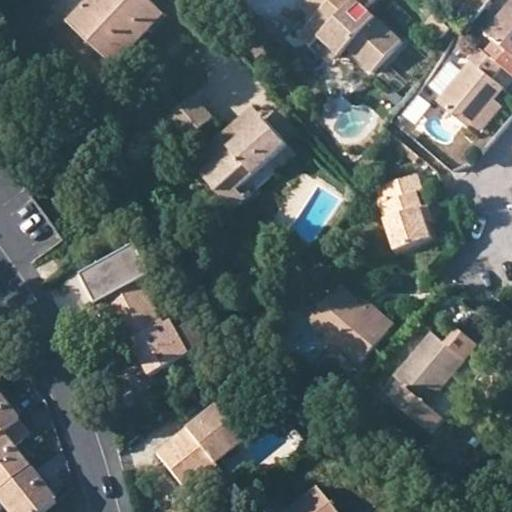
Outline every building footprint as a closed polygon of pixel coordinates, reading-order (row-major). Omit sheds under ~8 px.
[(122,68),(139,50),(129,41),(159,9),(149,0),(98,0),(76,25),(122,68)] [(349,0),(316,0),(307,9),(319,21),(339,0),(343,0),(347,3),(349,0)] [(349,0),(347,3),(343,0),(339,0),(319,21),(332,32),(324,39),(326,40),(345,59),(352,52),(376,75),(406,45),(375,15),(365,27),(355,17),(366,7),(370,11),(381,0),(349,0)] [(498,43),(489,54),(505,68),(511,74),(511,4),(487,33),(498,43)] [(169,18),(159,9),(129,41),(139,50),(169,18)] [(452,29),(437,15),(428,26),(444,40),(452,29)] [(332,32),(319,21),(305,36),(318,49),(326,40),(324,39),(332,32)] [(389,66),(407,83),(434,55),(417,38),(389,66)] [(489,54),(482,48),(470,61),(475,65),(441,104),(472,131),(498,101),(506,92),(494,81),(505,68),(489,54)] [(429,94),(424,91),(405,113),(409,117),(429,94)] [(218,119),(197,97),(173,119),(193,141),(218,119)] [(506,108),(498,101),(472,131),(481,139),(506,108)] [(259,109),(238,128),(250,140),(271,122),(259,109)] [(124,134),(111,122),(103,131),(115,144),(124,134)] [(206,175),(222,193),(233,182),(240,190),(291,144),(271,122),(250,140),(238,128),(208,155),(217,165),(206,175)] [(419,164),(422,159),(397,138),(394,143),(419,164)] [(435,239),(430,224),(424,208),(419,193),(426,190),(421,175),(385,187),(390,203),(382,205),(399,252),(435,239)] [(248,199),(240,190),(233,182),(222,193),(237,209),(248,199)] [(432,206),(424,208),(430,224),(437,221),(432,206)] [(127,335),(133,345),(151,379),(189,360),(170,325),(166,328),(143,286),(153,281),(138,252),(84,280),(101,315),(107,311),(112,320),(121,338),(127,335)] [(365,366),(392,333),(365,309),(341,288),(312,322),(365,366)] [(371,302),(365,309),(392,333),(398,325),(371,302)] [(101,315),(112,320),(107,311),(101,315)] [(450,347),(435,334),(398,378),(411,389),(398,405),(436,437),(450,421),(432,405),(479,349),(461,334),(450,347)] [(127,349),(133,345),(127,335),(121,338),(127,349)] [(0,439),(21,423),(0,396),(0,439)] [(190,494),(221,469),(218,465),(246,444),(217,408),(158,455),(190,494)] [(32,437),(21,423),(0,439),(0,494),(32,470),(16,450),(32,437)] [(227,477),(221,469),(190,494),(196,502),(227,477)] [(46,511),(58,503),(32,470),(0,494),(0,499),(10,511),(46,511)] [(287,511),(279,501),(264,511),(336,511),(319,489),(290,511),(287,511)]
